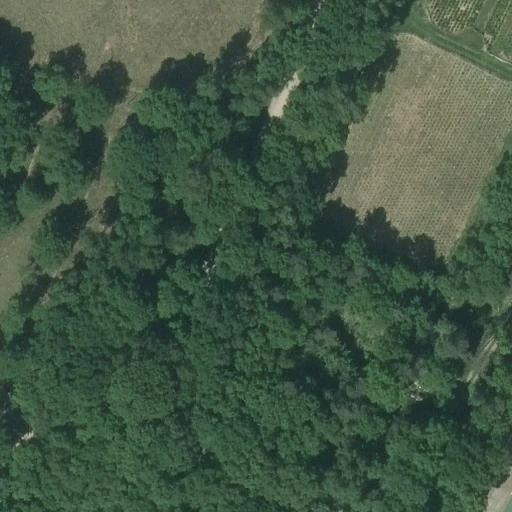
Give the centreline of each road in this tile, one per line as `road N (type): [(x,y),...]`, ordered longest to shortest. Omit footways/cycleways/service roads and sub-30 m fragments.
road 1 (track): [(18,420),(91,435),(137,456),(244,446),(289,465),(319,511)]
road 2 (track): [(311,0),(198,284)]
road 3 (track): [(198,284),(148,355),(75,416),(18,420)]
road 4 (track): [(183,447),(194,411),(198,284)]
